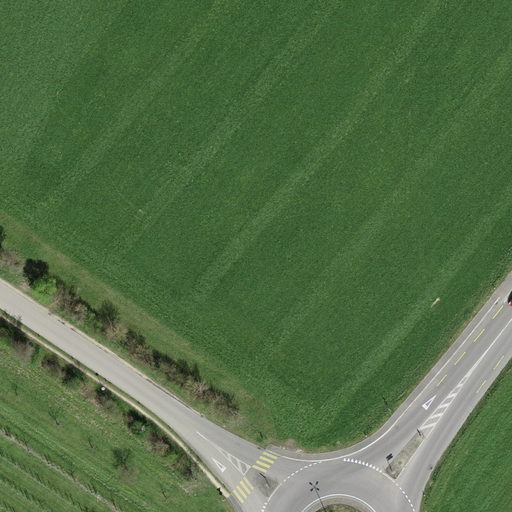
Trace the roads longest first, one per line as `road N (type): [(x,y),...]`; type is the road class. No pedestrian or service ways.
road 1 (unclassified): [(291,501),(0,293)]
road 2 (primary): [(376,493),(511,322)]
